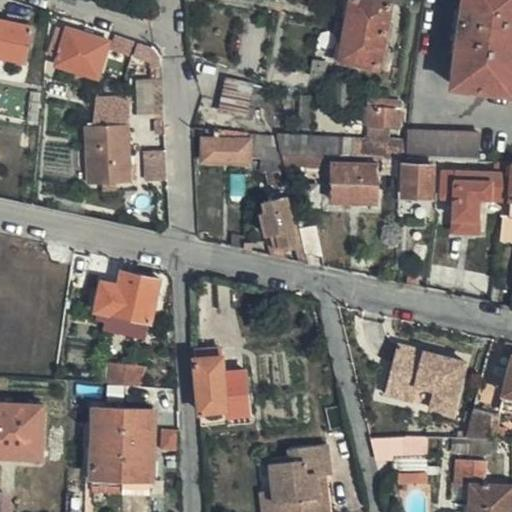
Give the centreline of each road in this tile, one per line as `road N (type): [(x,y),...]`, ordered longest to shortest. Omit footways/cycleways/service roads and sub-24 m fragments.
road 1 (residential): [(182,252),(511,321)]
road 2 (residential): [(168,0),(182,252)]
road 3 (residential): [(0,213),(182,252)]
